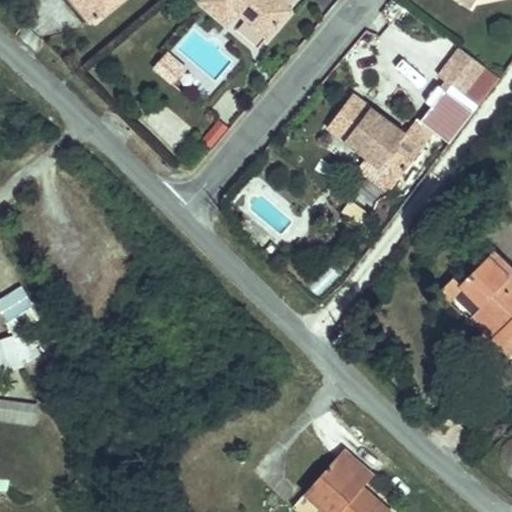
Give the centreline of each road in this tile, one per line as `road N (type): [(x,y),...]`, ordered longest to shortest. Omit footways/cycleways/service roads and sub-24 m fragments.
road 1 (residential): [(323,317),(511,94)]
road 2 (residential): [(201,210),(0,34)]
road 3 (residential): [(201,210),(359,0)]
road 4 (residential): [(511,491),(323,317)]
road 5 (residential): [(323,317),(201,210)]
